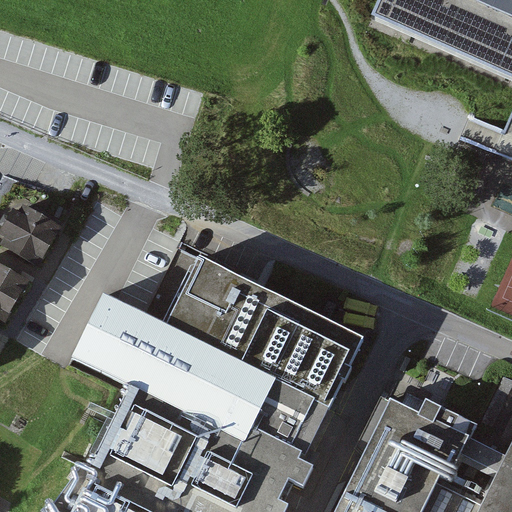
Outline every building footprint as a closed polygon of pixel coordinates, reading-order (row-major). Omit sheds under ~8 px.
[(511,0),(385,0),(375,24),(511,83),(511,144),(511,147),(508,153),(511,155),(511,0)] [(60,230),(18,207),(0,238),(0,246),(39,268),(60,230)] [(365,342),(199,259),(165,327),(104,296),(70,363),(244,450),(252,434),(265,440),(251,467),(229,510),(233,511),(275,511),(302,458),(291,452),(315,405),(330,413),(365,342)] [(0,321),(6,324),(29,284),(0,267),(0,321)] [(418,416),(390,402),(336,511),(511,511),(511,447),(507,458),(472,442),(480,427),(426,401),(418,416)] [(51,511),(50,511),(233,511),(229,510),(251,467),(125,403),(83,475),(51,511)]
